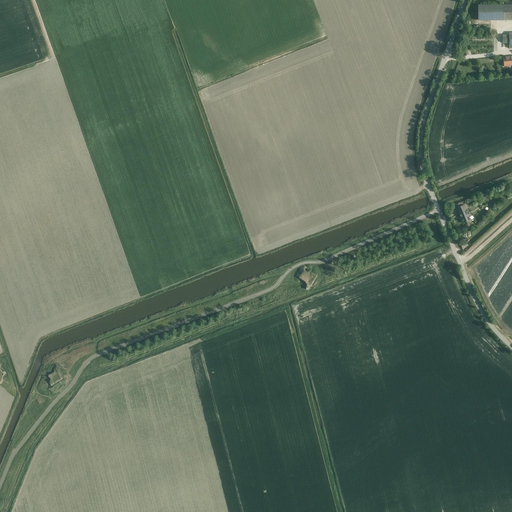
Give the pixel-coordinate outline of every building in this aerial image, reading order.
[(479,20),(503,20),(511,20),(511,4),(479,5),(479,20)] [(511,32),(509,33),(509,35),(503,35),(503,42),(509,43),(509,48),(511,47),(511,32)] [(511,55),(503,57),(504,66),(511,65),(511,64),(511,63),(511,55)] [(464,205),(458,207),(460,213),(458,214),(462,223),(470,220),(468,214),(469,214),(467,210),(466,210),(464,205)] [(308,272),(300,268),(295,276),(306,282),(305,289),(308,290),(316,276),(310,273),(312,271),(311,270),(308,272)] [(51,386),(62,379),(55,368),(55,365),(53,365),(53,372),(48,375),(48,376),(50,379),(49,382),(51,386)]
